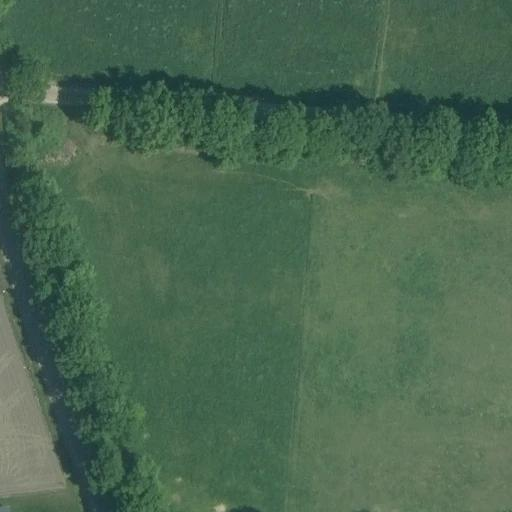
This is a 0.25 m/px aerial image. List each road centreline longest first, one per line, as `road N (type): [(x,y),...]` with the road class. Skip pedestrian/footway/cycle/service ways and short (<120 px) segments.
road 1 (unclassified): [(511,134),(0,91)]
road 2 (unclassified): [(99,511),(0,216)]
